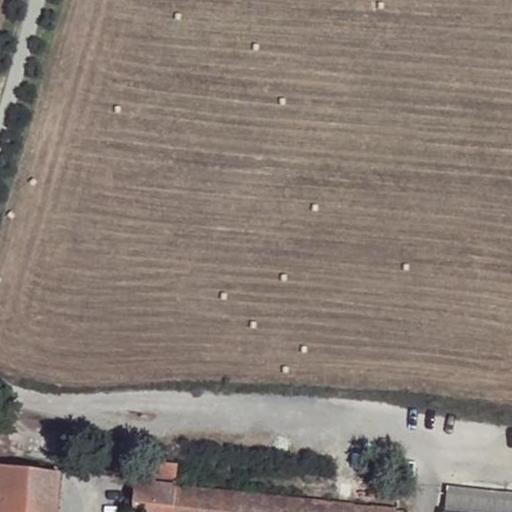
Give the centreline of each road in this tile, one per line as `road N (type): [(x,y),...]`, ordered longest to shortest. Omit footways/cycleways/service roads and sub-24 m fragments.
road 1 (unclassified): [(503,443),(59,409),(0,385)]
road 2 (unclassified): [(0,160),(44,0)]
